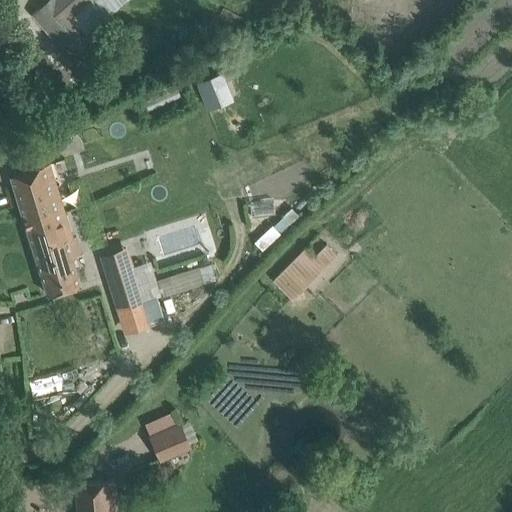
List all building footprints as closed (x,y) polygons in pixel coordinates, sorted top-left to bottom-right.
[(48,0),(33,13),(74,61),(97,42),(61,0),(48,0)] [(346,91),(369,71),(354,53),(331,73),(346,91)] [(201,80),(211,109),(234,101),(224,72),(201,80)] [(145,109),(184,97),(179,82),(140,94),(145,109)] [(51,139),(41,144),(46,155),(56,149),(51,139)] [(49,162),(11,174),(48,294),(80,284),(71,256),(81,253),(77,239),(73,240),(49,162)] [(292,299),(337,254),(326,244),(315,255),(306,246),(273,280),(292,299)] [(105,268),(117,308),(143,301),(132,260),(105,268)] [(87,294),(93,316),(109,312),(104,290),(87,294)] [(180,423),(150,436),(160,459),(190,446),(180,423)] [(117,511),(114,478),(75,481),(77,511),(117,511)]
